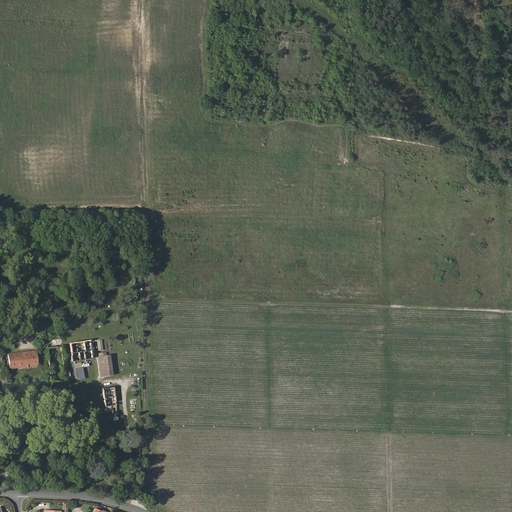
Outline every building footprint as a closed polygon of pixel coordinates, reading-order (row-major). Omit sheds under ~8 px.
[(41,340),(38,329),(32,331),(34,342),(41,340)] [(90,339),(70,342),(72,360),(92,358),(90,339)] [(37,365),(35,351),(8,354),(9,368),(37,365)] [(112,375),(109,355),(98,357),(101,377),(112,375)] [(73,364),(77,380),(85,378),(81,362),(73,364)] [(112,405),(115,405),(114,386),(104,387),(105,413),(113,413),(112,405)]
